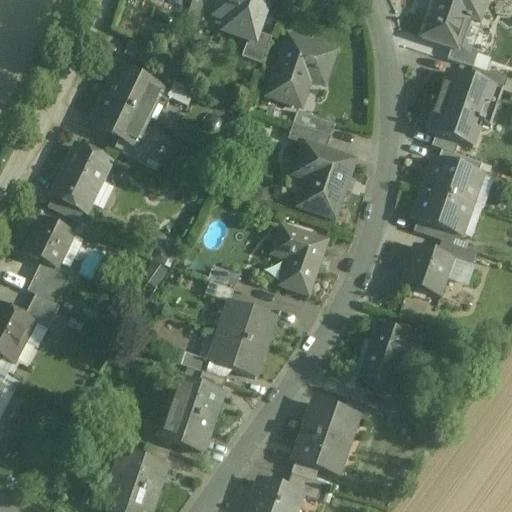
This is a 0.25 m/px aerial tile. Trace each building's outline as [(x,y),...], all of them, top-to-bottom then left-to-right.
[(206,0),(194,0),(193,4),(191,4),(185,21),(198,25),(206,0)] [(269,0),(219,0),(216,10),(229,14),(222,35),(246,43),(255,45),(258,37),(269,0)] [(485,0),(434,0),(421,40),(451,50),(456,52),(456,51),(466,22),(468,23),(469,21),(478,24),(485,0)] [(271,41),(258,37),(255,45),(246,43),(240,60),(262,68),(271,41)] [(334,56),(288,40),(267,100),(299,112),(312,75),(326,80),(334,56)] [(150,58),(129,47),(123,58),(146,69),(150,58)] [(476,57),(456,51),(456,52),(451,50),(446,62),(472,71),(476,57)] [(177,75),(163,68),(157,79),(172,86),(177,75)] [(505,83),(473,71),(469,82),(493,90),(492,92),(501,95),(505,83)] [(146,86),(117,72),(103,101),(147,123),(160,97),(161,93),(146,86)] [(157,79),(150,75),(146,86),(161,93),(160,97),(167,100),(174,87),(157,79)] [(469,82),(448,75),(427,135),(458,146),(472,151),(480,126),(490,129),(491,125),(482,122),(492,92),(493,90),(469,82)] [(147,123),(103,101),(89,129),(118,143),(134,151),(136,147),(147,123)] [(334,128),(297,115),(292,128),(330,141),(334,128)] [(330,141),(292,128),(288,141),(304,147),(304,145),(326,153),(330,141)] [(458,146),(435,138),(431,150),(441,153),(454,158),(458,146)] [(134,151),(118,143),(112,154),(136,166),(143,151),(136,147),(134,151)] [(326,153),(304,145),(304,147),(296,168),(310,173),(297,210),(333,223),(355,163),(326,153)] [(75,150),(51,201),(86,217),(110,167),(75,150)] [(454,158),(441,153),(437,164),(477,178),(480,167),(454,158)] [(437,164),(434,164),(424,193),(469,208),(480,179),(477,178),(437,164)] [(469,208),(424,193),(414,222),(416,223),(456,237),(459,238),(469,208)] [(73,240),(39,223),(23,257),(41,265),(56,273),(57,273),(73,240)] [(456,237),(416,223),(413,234),(441,244),(453,248),(456,237)] [(326,246),(281,231),(273,252),(291,258),(280,290),(307,300),(326,246)] [(453,248),(441,244),(436,257),(452,262),(451,263),(469,269),(474,256),(453,248)] [(83,249),(73,268),(86,275),(96,256),(83,249)] [(436,257),(413,250),(400,288),(439,301),(451,263),(452,262),(436,257)] [(56,273),(41,265),(26,295),(34,300),(55,309),(70,279),(57,273),(56,273)] [(240,279),(212,269),(207,285),(209,286),(234,294),(240,279)] [(234,294),(209,286),(204,298),(230,307),(231,305),(234,294)] [(55,309),(34,300),(23,321),(34,327),(33,328),(46,334),(58,311),(55,309)] [(275,321),(231,305),(230,307),(220,336),(265,351),(275,321)] [(0,309),(0,361),(12,368),(33,328),(34,327),(23,321),(0,309)] [(376,329),(359,380),(392,392),(402,363),(413,368),(421,344),(376,329)] [(265,351),(220,336),(209,365),(209,366),(255,382),(265,351)] [(209,365),(185,357),(181,369),(202,376),(205,377),(209,366),(209,365)] [(12,368),(0,361),(0,375),(6,379),(12,368)] [(205,377),(202,376),(197,389),(219,397),(224,384),(205,377)] [(197,389),(180,383),(173,403),(176,404),(170,424),(166,422),(161,441),(202,455),(217,409),(213,408),(216,399),(220,401),(221,398),(219,397),(197,389)] [(385,400),(356,391),(352,404),(371,410),(380,413),(385,400)] [(352,404),(346,402),(341,416),(355,421),(366,425),(371,410),(352,404)] [(341,416),(314,407),(298,453),(301,454),(298,463),(295,461),(294,464),(317,472),(336,478),(343,458),(339,457),(345,437),(349,439),(355,421),(341,416)] [(166,458),(144,450),(140,463),(161,470),(166,458)] [(140,463),(122,457),(116,476),(119,478),(112,496),(109,495),(102,511),(148,511),(163,470),(161,470),(140,463)] [(317,472),(295,464),(290,478),(291,478),(313,486),(317,472)] [(313,486),(291,478),(286,493),(299,497),(299,498),(314,503),(319,488),(313,486)] [(286,493),(260,483),(249,511),(293,511),(299,498),(299,497),(286,493)]
